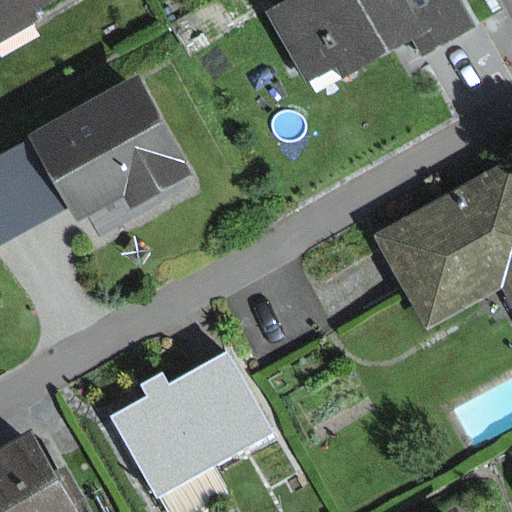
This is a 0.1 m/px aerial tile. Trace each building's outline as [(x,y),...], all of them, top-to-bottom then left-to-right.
[(0,0),(0,33),(62,0),(0,0)] [(275,0),(293,28),(338,0),(275,0)] [(142,74),(39,138),(81,204),(100,235),(203,171),(142,74)] [(0,254),(81,204),(39,138),(0,162),(0,254)] [(511,176),(393,238),(434,315),(499,281),(511,306),(511,176)] [(220,356),(123,412),(170,495),(268,440),(220,356)] [(81,511),(48,446),(0,470),(0,511),(81,511)]
